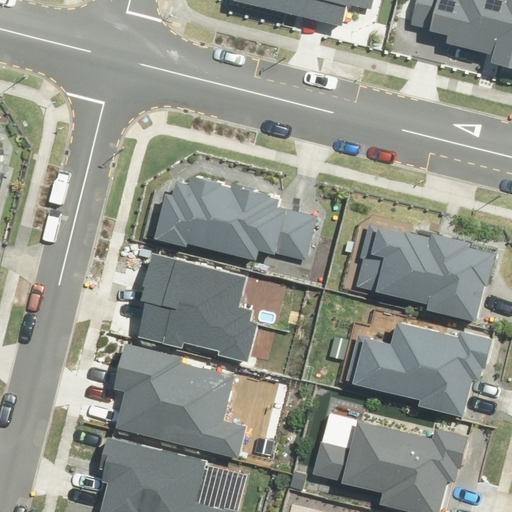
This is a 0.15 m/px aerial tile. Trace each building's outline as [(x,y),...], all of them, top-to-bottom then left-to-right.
[(232,0),(232,1),(344,28),(350,5),(372,11),(374,0),(232,0)] [(511,0),(418,0),(412,24),(431,28),(430,31),(448,35),(446,44),(492,55),(490,63),(511,68),(511,0)] [(307,260),(318,215),(281,206),(283,196),(232,183),(231,186),(191,176),(189,185),(176,182),(172,195),(165,193),(154,239),(186,247),(187,243),(256,260),(258,250),(275,254),(275,253),(307,260)] [(426,309),(476,322),(485,286),(487,287),(495,254),(469,248),(470,243),(431,234),(430,238),(369,223),(360,258),(363,259),(356,286),(428,304),(426,309)] [(217,356),(250,364),(260,322),(251,320),(253,310),(239,307),(247,275),(152,251),(143,286),(145,287),(142,300),(147,301),(138,337),(183,349),(184,344),(218,352),(217,356)] [(419,406),(463,417),(472,379),(479,380),(482,367),(485,368),(492,339),(459,331),(458,336),(396,321),(391,344),(370,339),(371,337),(357,334),(346,380),(353,382),(352,384),(420,400),(419,406)] [(116,428),(238,458),(246,427),(222,421),(234,375),(182,362),(183,357),(125,342),(113,389),(125,392),(116,428)] [(379,505),(409,511),(439,511),(447,480),(455,482),(458,468),(460,469),(468,436),(435,428),(432,439),(357,421),(350,449),(320,441),(313,474),(341,481),(341,483),(382,493),(379,505)] [(238,511),(225,509),(224,511),(194,504),(204,462),(107,437),(99,469),(104,470),(101,482),(107,484),(99,511),(238,511)]
